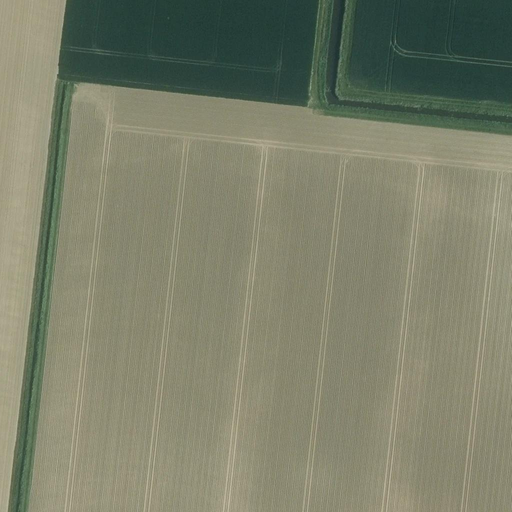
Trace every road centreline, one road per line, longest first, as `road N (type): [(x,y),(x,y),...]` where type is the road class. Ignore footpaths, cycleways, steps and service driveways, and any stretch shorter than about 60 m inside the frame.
road 1 (track): [(23,511),(71,77)]
road 2 (track): [(323,0),(311,110),(511,132)]
road 3 (track): [(511,107),(344,90),(354,0)]
